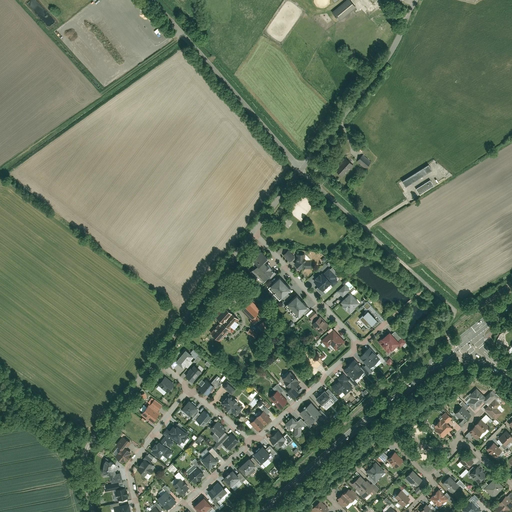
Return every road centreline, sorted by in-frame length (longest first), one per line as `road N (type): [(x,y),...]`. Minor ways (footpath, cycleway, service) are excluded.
road 1 (secondary): [(466,339),(263,511)]
road 2 (unclassified): [(152,0),(300,167)]
road 3 (residential): [(414,0),(392,47),(300,167)]
road 4 (residential): [(154,358),(85,452),(96,511)]
road 5 (track): [(300,167),(427,285)]
road 6 (residential): [(254,231),(154,358)]
road 7 (residential): [(342,511),(330,490),(385,443),(430,475)]
road 8 (residential): [(254,231),(355,344)]
road 9 (residential): [(137,511),(129,465),(187,389)]
road 10 (residential): [(355,344),(251,441)]
